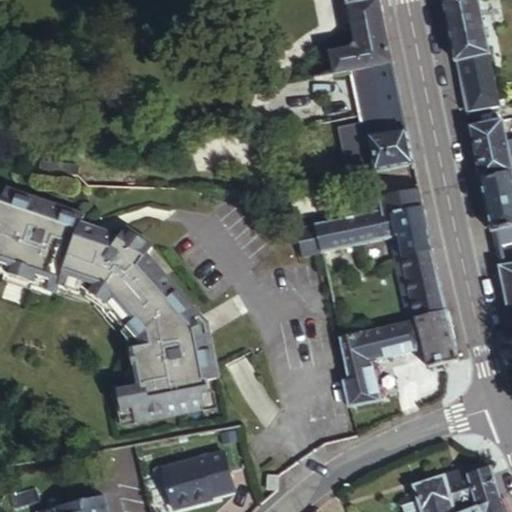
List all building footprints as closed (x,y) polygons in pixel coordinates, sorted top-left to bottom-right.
[(349,0),(355,30),(358,39),(350,47),(331,51),(336,73),(372,65),(395,61),(391,40),(383,0),(349,0)] [(480,0),(443,0),(447,19),(462,92),(477,89),(474,75),(472,76),(468,60),(483,56),(485,67),(494,64),(480,0)] [(395,61),(372,65),(373,70),(364,72),(373,117),(404,110),(395,61)] [(415,164),(404,110),(373,117),(374,122),(339,129),(345,158),(372,152),(376,172),(415,164)] [(511,119),(511,116),(469,125),(475,157),(511,148),(511,119)] [(511,148),(475,157),(481,180),(511,173),(511,148)] [(511,173),(481,180),(486,206),(494,248),(511,244),(511,173)] [(385,209),(318,224),(324,250),(351,244),(362,241),(399,232),(395,213),(424,208),(420,188),(382,197),(385,209)] [(0,268),(57,288),(56,291),(74,297),(75,291),(99,299),(106,306),(102,311),(133,341),(140,380),(119,383),(125,418),(205,405),(212,396),(208,376),(218,374),(210,329),(202,330),(187,315),(196,306),(143,256),(150,243),(119,226),(113,237),(106,250),(70,238),(74,224),(77,215),(34,201),(27,189),(15,195),(0,189),(0,268)] [(428,226),(424,208),(395,213),(399,232),(428,226)] [(113,237),(74,224),(70,238),(106,250),(113,237)] [(318,224),(297,229),(303,256),(324,252),(324,250),(318,224)] [(428,226),(399,232),(399,238),(401,250),(402,256),(433,250),(428,226)] [(403,263),(402,256),(401,250),(399,238),(392,239),(397,264),(403,263)] [(362,241),(351,244),(359,278),(370,274),(362,241)] [(351,244),(324,250),(324,252),(331,285),(359,280),(359,278),(351,244)] [(406,275),(407,278),(437,271),(433,250),(402,256),(403,263),(406,273),(406,275)] [(503,291),(508,305),(511,305),(511,261),(497,262),(501,280),(503,291)] [(407,278),(407,281),(411,296),(441,288),(437,271),(407,278)] [(331,285),(341,333),(369,327),(361,291),(359,280),(331,285)] [(411,296),(416,317),(446,310),(441,288),(411,296)] [(95,304),(102,311),(106,306),(99,299),(75,291),(74,297),(95,304)] [(208,318),(196,306),(187,315),(202,330),(210,329),(208,318)] [(446,310),(416,317),(422,346),(425,357),(434,355),(432,348),(445,345),(447,352),(456,350),(446,310)] [(369,327),(341,333),(350,377),(343,378),(349,405),(381,400),(373,357),(422,346),(416,317),(390,323),(369,327)] [(432,348),(434,355),(447,352),(445,345),(432,348)] [(221,448),(159,462),(168,503),(206,495),(205,489),(214,487),(215,490),(229,487),(221,448)] [(482,466),(463,472),(466,481),(485,475),(482,466)] [(414,488),(418,502),(421,511),(446,511),(452,510),(450,503),(444,488),(466,481),(463,472),(414,488)] [(492,473),(485,475),(466,481),(444,488),(450,503),(473,496),(475,500),(467,502),(467,507),(501,498),(492,473)] [(269,491),(279,492),(279,477),(269,477),(269,491)] [(104,495),(38,510),(38,511),(108,511),(107,508),(104,495)] [(505,511),(501,498),(467,507),(452,510),(446,511),(505,511)] [(421,511),(418,502),(402,507),(403,511),(421,511)]
